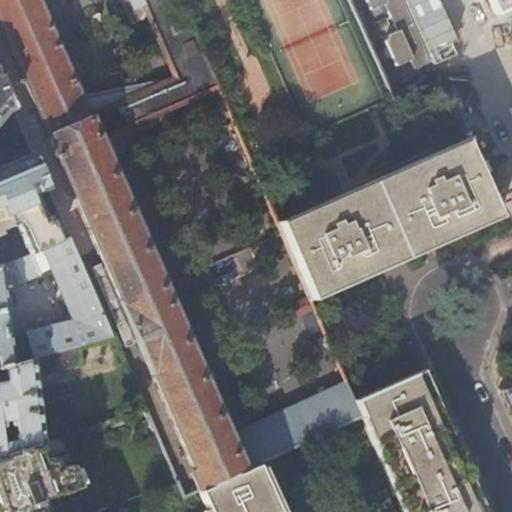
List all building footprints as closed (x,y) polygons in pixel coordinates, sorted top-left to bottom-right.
[(0,0),(0,33),(197,489),(252,464),(253,464),(359,416),(352,401),(347,389),(227,441),(104,158),(96,138),(127,125),(216,87),(189,26),(174,31),(171,32),(157,0),(0,0)] [(428,62),(399,0),(365,0),(370,11),(384,4),(396,32),(387,36),(385,38),(384,39),(383,40),(383,41),(383,44),(394,67),(408,60),(412,70),(428,62)] [(0,231),(13,225),(27,256),(41,251),(58,243),(49,223),(46,223),(44,219),(40,220),(33,202),(30,201),(33,194),(46,189),(31,155),(0,167),(0,116),(3,112),(11,110),(0,83),(0,231)] [(104,158),(132,137),(127,125),(96,138),(104,158)] [(307,298),(309,301),(378,269),(497,214),(461,136),(345,190),(275,223),(307,298)] [(110,338),(68,239),(58,243),(41,251),(49,270),(72,322),(82,345),(110,338)] [(1,297),(0,291),(36,277),(36,275),(49,270),(41,251),(27,256),(7,265),(0,265),(0,367),(29,359),(50,354),(75,348),(82,345),(72,322),(39,331),(25,334),(13,337),(12,333),(8,296),(1,297)] [(75,348),(50,354),(56,372),(80,364),(75,348)] [(29,359),(0,367),(0,374),(1,382),(0,382),(0,453),(39,442),(29,359)] [(352,401),(359,416),(400,511),(486,511),(477,490),(452,433),(424,369),(352,401)] [(511,380),(497,387),(511,421),(511,380)] [(51,497),(75,488),(56,436),(39,442),(0,453),(0,511),(46,511),(42,500),(51,497)] [(274,511),(252,464),(197,489),(194,490),(203,511),(274,511)] [(56,511),(51,497),(42,500),(46,511),(56,511)]
